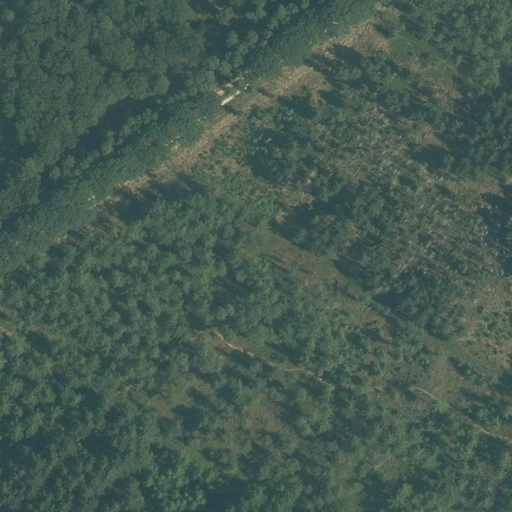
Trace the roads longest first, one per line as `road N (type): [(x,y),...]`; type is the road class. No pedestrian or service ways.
road 1 (track): [(0,249),(347,0)]
road 2 (track): [(511,100),(353,0)]
